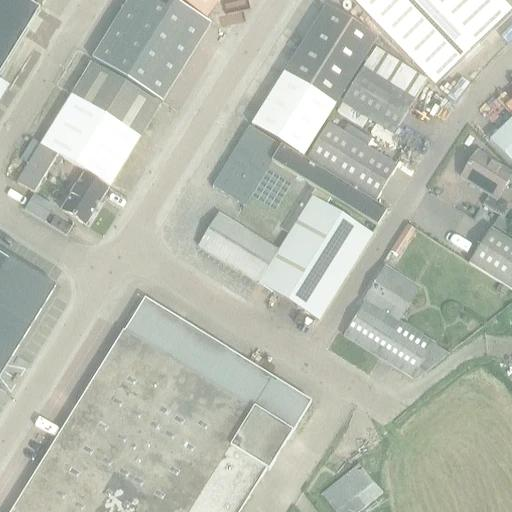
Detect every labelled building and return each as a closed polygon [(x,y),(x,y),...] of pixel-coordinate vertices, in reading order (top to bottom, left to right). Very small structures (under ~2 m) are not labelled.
[(0,0),(0,375),(53,290),(9,263),(9,262),(8,263),(0,258),(0,74),(39,11),(21,0),(0,0)] [(167,0),(129,0),(124,9),(159,30),(175,4),(167,0)] [(220,0),(174,0),(205,22),(220,0)] [(349,0),(434,89),(511,15),(497,0),(349,0)] [(209,26),(175,4),(159,30),(193,52),(209,26)] [(325,8),(304,42),(355,74),(376,40),(325,8)] [(124,9),(113,26),(148,47),(159,30),(124,9)] [(137,65),(148,47),(113,26),(102,43),(137,65)] [(193,52),(159,30),(148,47),(137,65),(126,83),(160,104),(193,52)] [(304,42),(283,76),(334,108),(355,74),(304,42)] [(126,83),(137,65),(102,43),(91,61),(126,83)] [(360,128),(365,120),(392,136),(425,82),(374,50),(335,113),(360,128)] [(71,97),(139,139),(158,108),(90,66),(71,97)] [(302,159),(334,108),(283,76),(251,127),(302,159)] [(40,147),(57,157),(109,188),(139,139),(71,97),(40,147)] [(511,120),(489,142),(511,166),(511,120)] [(375,203),(395,169),(327,127),(306,161),(375,203)] [(286,235),(314,190),(376,229),(386,213),(248,128),(211,188),(286,235)] [(57,157),(40,147),(17,186),(33,196),(57,157)] [(502,220),(509,209),(496,201),(511,176),(476,153),(460,179),(488,197),(482,207),(498,217),(502,220)] [(85,227),(106,192),(82,178),(61,213),(85,227)] [(310,198),(256,285),(317,323),(371,236),(310,198)] [(256,284),(276,252),(218,216),(198,248),(256,284)] [(511,245),(503,240),(511,225),(502,220),(498,217),(468,265),(511,292),(511,245)] [(415,233),(406,227),(390,253),(399,259),(415,233)] [(362,303),(364,304),(397,324),(418,290),(384,269),(362,303)] [(268,472),(292,434),(310,404),(144,301),(124,333),(122,332),(10,511),(240,511),(266,471),(268,472)] [(364,304),(343,338),(411,380),(415,382),(448,355),(433,346),(397,324),(364,304)] [(362,511),(382,497),(358,467),(321,496),(333,511),(362,511)]
